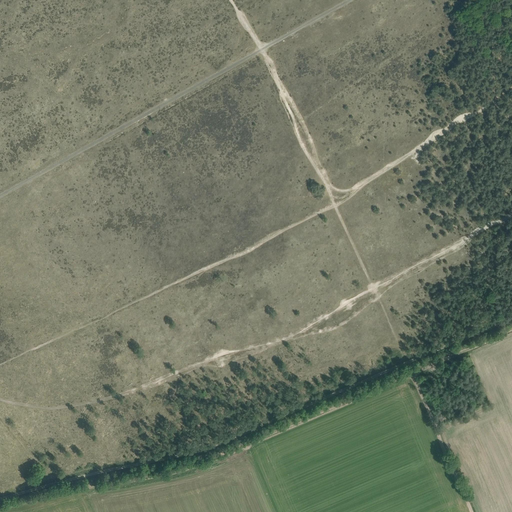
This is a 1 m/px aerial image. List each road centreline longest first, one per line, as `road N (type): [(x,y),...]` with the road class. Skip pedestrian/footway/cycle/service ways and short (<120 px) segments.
road 1 (track): [(0,501),(190,452),(407,363)]
road 2 (track): [(375,293),(319,328),(96,402),(0,396)]
road 3 (track): [(407,363),(471,511)]
